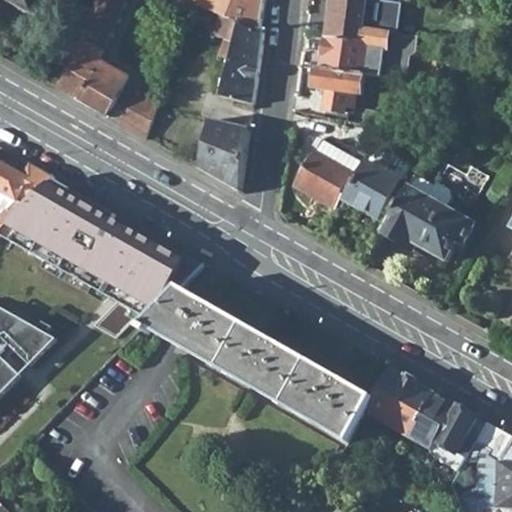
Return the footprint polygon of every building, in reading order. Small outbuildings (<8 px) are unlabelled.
[(39,23),(51,0),(15,0),(19,2),(16,10),(39,23)] [(97,0),(98,1),(75,65),(77,68),(62,94),(106,120),(130,80),(104,66),(126,0),(97,0)] [(199,0),(196,9),(221,18),(228,20),(229,20),(230,20),(231,20),(232,20),(232,21),(233,21),(234,22),(235,23),(236,24),(236,25),(237,25),(236,26),(259,30),(263,0),(199,0)] [(332,0),(328,38),(362,43),(364,29),(391,32),(399,33),(403,3),(377,0),(332,0)] [(218,58),(229,62),(236,33),(237,32),(237,31),(237,30),(237,29),(237,28),(237,27),(236,26),(237,25),(236,25),(236,24),(235,23),(234,22),(233,21),(232,21),(232,20),(231,20),(230,20),(229,20),(228,20),(221,18),(215,38),(223,41),(218,58)] [(229,62),(221,99),(231,100),(254,105),(264,32),(259,30),(236,26),(237,27),(237,28),(237,29),(237,30),(237,31),(237,32),(236,33),(229,62)] [(362,43),(328,38),(324,70),(366,75),(409,81),(413,60),(419,55),(421,37),(391,32),(364,29),(362,43)] [(366,75),(324,70),(316,69),(313,90),(326,91),(323,112),(355,116),(359,96),(363,97),(366,75)] [(231,100),(221,99),(218,98),(199,173),(241,197),(250,132),(222,126),(231,100)] [(160,109),(136,99),(120,128),(148,144),(160,109)] [(367,110),(363,125),(383,129),(386,114),(367,110)] [(371,149),(383,129),(363,125),(347,121),(343,144),(371,149)] [(324,140),(297,189),(336,212),(364,162),(324,140)] [(379,147),(371,162),(404,181),(412,166),(379,147)] [(24,173),(0,160),(0,211),(3,213),(0,216),(0,233),(54,179),(56,178),(29,163),(24,173)] [(371,162),(348,202),(371,215),(381,221),(404,181),(371,162)] [(419,177),(387,234),(417,251),(421,245),(451,262),(459,248),(464,251),(479,224),(450,209),(434,200),(440,189),(419,177)] [(54,179),(0,233),(0,234),(150,319),(181,288),(204,264),(54,179)] [(440,189),(434,200),(450,209),(457,198),(455,192),(442,185),(440,189)] [(371,215),(366,224),(376,230),(381,221),(371,215)] [(373,398),(181,288),(158,311),(150,319),(141,328),(149,333),(153,330),(220,370),(214,382),(239,397),(246,384),(347,442),(365,410),(373,398)] [(0,304),(0,396),(22,375),(1,354),(11,344),(32,365),(58,338),(0,304)] [(373,398),(365,410),(409,436),(435,391),(391,367),(373,398)] [(409,436),(459,464),(473,439),(485,420),(435,391),(409,436)] [(511,511),(511,435),(485,420),(473,439),(489,448),(486,452),(494,465),(491,468),(497,511),(495,511),(481,511),(459,464),(451,478),(465,511),(511,511)] [(328,466),(342,497),(356,490),(340,455),(328,466)] [(0,505),(0,511),(11,511),(3,503),(0,505)]
